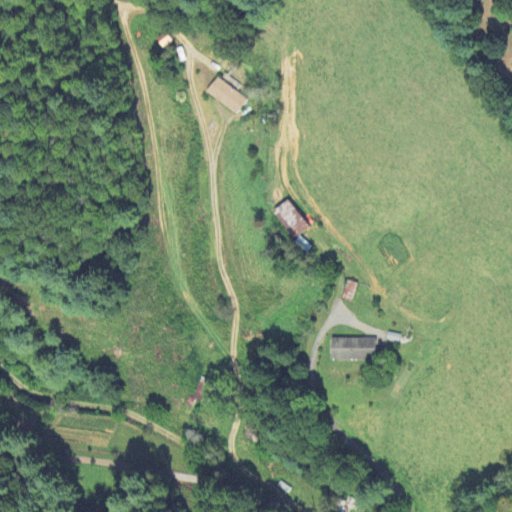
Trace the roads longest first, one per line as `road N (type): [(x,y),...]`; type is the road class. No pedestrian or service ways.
road 1 (residential): [(303,511),(234,462),(229,443),(240,401),(229,360),(178,289),(138,75),(109,0)]
road 2 (residential): [(264,511),(203,482),(107,462),(0,453)]
